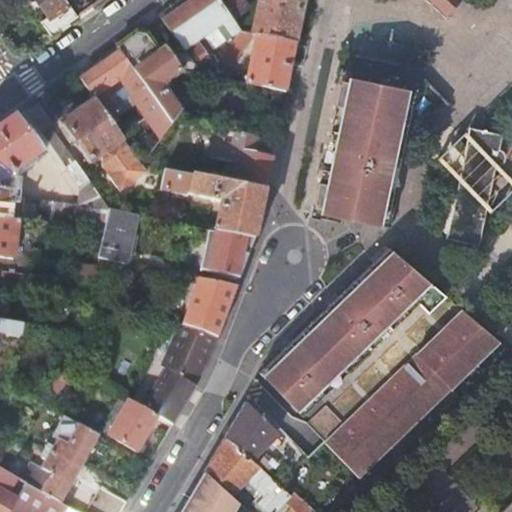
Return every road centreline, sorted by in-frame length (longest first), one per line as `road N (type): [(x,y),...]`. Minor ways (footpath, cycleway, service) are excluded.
road 1 (residential): [(154,511),(284,272)]
road 2 (residential): [(0,101),(146,0)]
